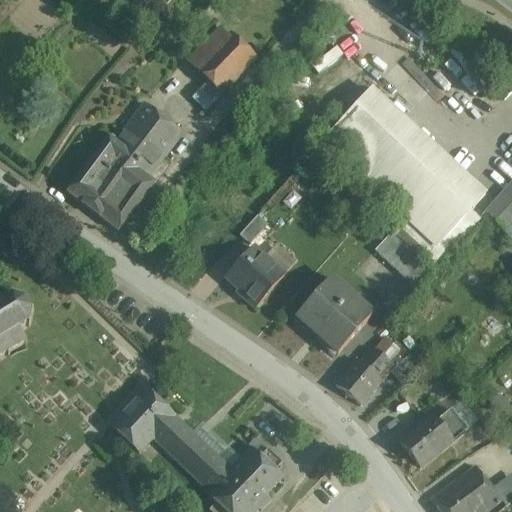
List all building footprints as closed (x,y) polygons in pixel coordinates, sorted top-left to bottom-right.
[(220,29),(186,62),(221,96),(257,60),(230,35),(228,37),(220,29)] [(447,56),(439,63),(475,101),(482,94),(447,56)] [(460,174),(371,92),(322,145),(402,219),(412,227),(460,174)] [(145,106),(115,144),(113,142),(114,141),(112,139),(110,140),(108,139),(67,194),(82,205),(81,206),(99,219),(100,219),(118,232),(155,184),(151,182),(146,179),(181,135),(145,106)] [(460,174),(412,227),(436,250),(470,212),(485,196),(461,174),(460,174)] [(511,185),(486,214),(511,241),(511,185)] [(412,227),(402,219),(390,232),(433,273),(480,221),(470,212),(436,250),(412,227)] [(257,217),(239,237),(249,246),(267,226),(257,217)] [(432,273),(391,235),(375,253),(416,291),(432,273)] [(253,249),(225,280),(244,297),(242,298),(255,310),(284,277),(253,249)] [(372,317),(330,280),(296,319),(338,356),(372,317)] [(0,358),(6,355),(8,357),(9,356),(8,354),(23,345),(26,345),(26,344),(24,343),(17,331),(26,326),(29,328),(30,326),(27,324),(30,315),(33,314),(33,312),(29,312),(24,304),(27,301),(25,299),(22,302),(13,300),(12,296),(10,296),(11,300),(1,306),(0,303),(0,358)] [(382,342),(362,366),(357,362),(336,387),(361,407),(381,383),(377,379),(397,354),(382,342)] [(409,356),(391,373),(402,385),(420,368),(409,356)] [(145,390),(110,428),(139,456),(153,441),(161,448),(181,427),(173,419),(174,418),(145,390)] [(437,423),(432,417),(399,444),(420,470),(468,431),(451,411),(437,423)] [(251,450),(231,472),(196,440),(196,441),(181,427),(161,448),(211,495),(208,498),(222,511),(250,511),(282,479),(251,450)] [(475,469),(431,502),(438,511),(487,511),(501,502),(475,469)] [(501,499),(511,494),(511,477),(495,485),(501,499)]
